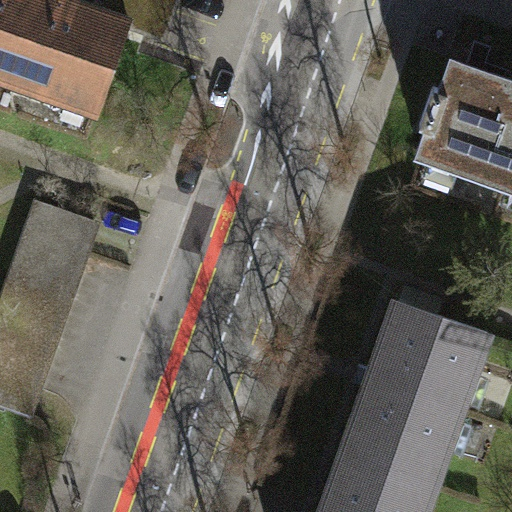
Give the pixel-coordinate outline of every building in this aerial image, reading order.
[(71,0),(0,0),(0,78),(94,112),(124,27),(127,20),(102,11),(71,0)] [(127,20),(124,27),(159,40),(171,5),(172,0),(106,0),(102,11),(127,20)] [(511,94),(511,95),(511,92),(511,76),(453,56),(441,91),(431,88),(419,123),(429,126),(420,152),(511,182),(511,94)] [(0,404),(5,406),(29,414),(85,249),(94,221),(77,215),(66,212),(35,202),(0,305),(0,404)] [(316,511),(420,511),(432,483),(460,405),(487,332),(443,316),(394,298),(369,368),(368,370),(316,511)]
